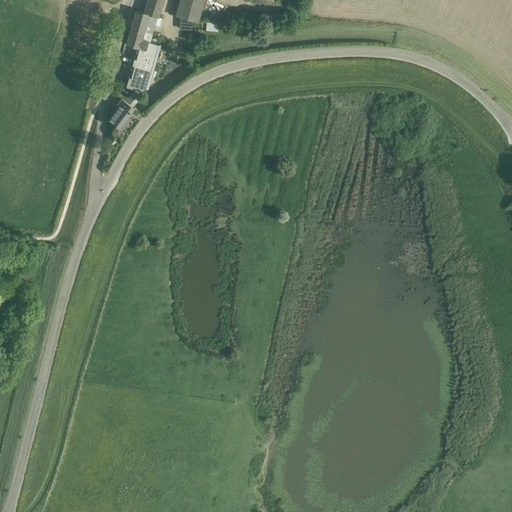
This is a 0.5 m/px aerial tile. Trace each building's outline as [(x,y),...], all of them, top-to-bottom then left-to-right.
[(151,35),(152,36),(157,17),(158,17),(163,0),(146,0),(143,12),(135,10),(130,28),(151,35)] [(179,0),(175,16),(198,23),(204,0),(179,0)] [(151,35),(130,28),(126,44),(137,47),(128,77),(129,77),(126,86),(142,91),(146,88),(148,89),(161,45),(150,42),(152,36),(151,35)] [(133,90),(125,100),(134,107),(142,97),(133,90)] [(118,106),(108,120),(119,129),(134,108),(122,98),(117,105),(118,106)]
